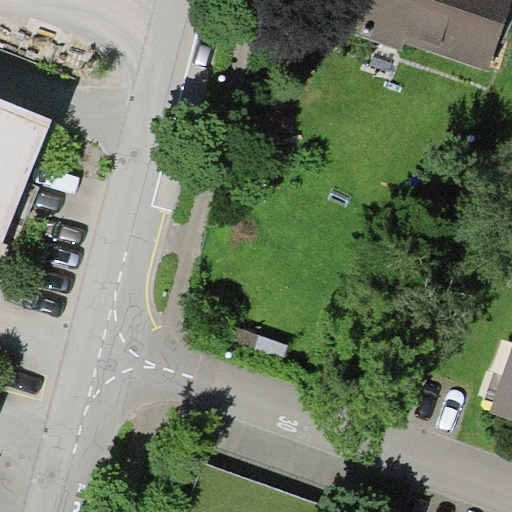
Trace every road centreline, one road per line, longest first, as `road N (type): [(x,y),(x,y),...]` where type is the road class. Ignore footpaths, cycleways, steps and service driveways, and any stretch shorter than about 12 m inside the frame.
road 1 (residential): [(94,360),(511,502)]
road 2 (residential): [(94,360),(189,0)]
road 3 (residential): [(47,511),(94,360)]
